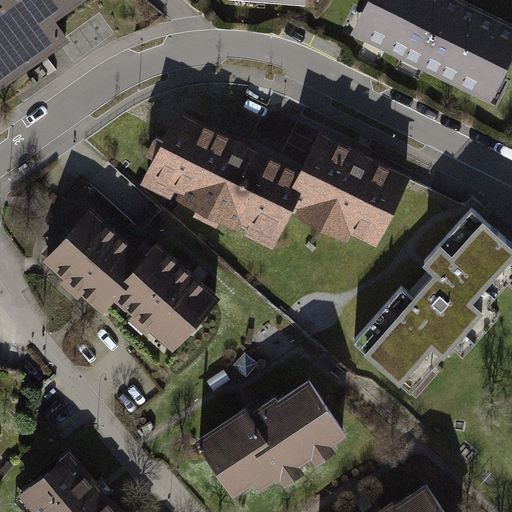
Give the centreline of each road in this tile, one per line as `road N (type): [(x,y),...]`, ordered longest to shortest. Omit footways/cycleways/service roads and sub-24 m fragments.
road 1 (residential): [(511,170),(301,68),(254,51),(201,54)]
road 2 (residential): [(180,511),(0,280)]
road 3 (residential): [(201,54),(112,81),(0,167)]
